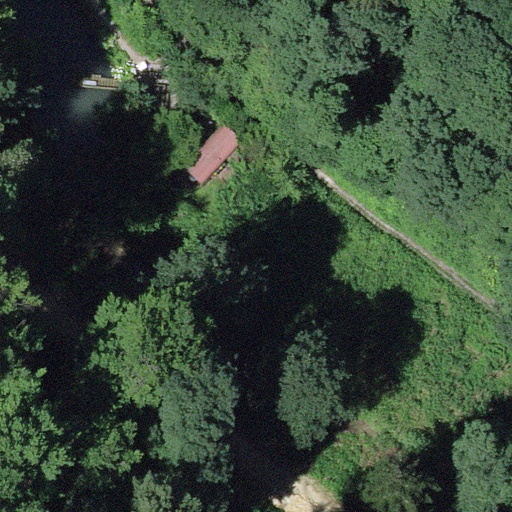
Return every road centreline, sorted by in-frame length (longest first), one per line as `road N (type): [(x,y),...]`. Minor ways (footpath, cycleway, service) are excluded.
road 1 (track): [(511,307),(430,261),(154,0)]
road 2 (track): [(0,269),(314,511)]
